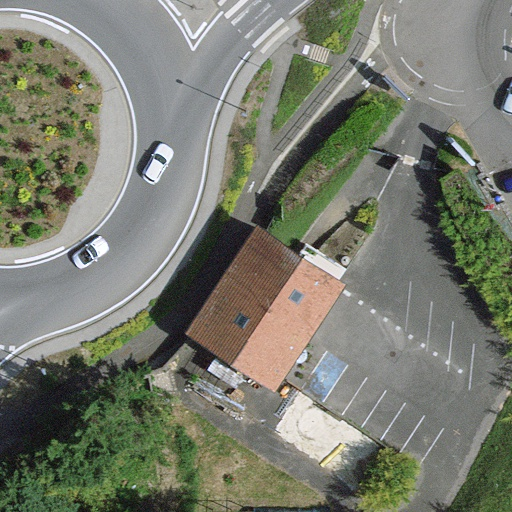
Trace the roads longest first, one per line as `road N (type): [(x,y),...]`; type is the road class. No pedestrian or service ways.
road 1 (primary): [(18,307),(83,288),(135,244),(166,184),(171,121)]
road 2 (primary): [(171,121),(266,0)]
road 3 (primary): [(171,121),(149,56),(93,0)]
